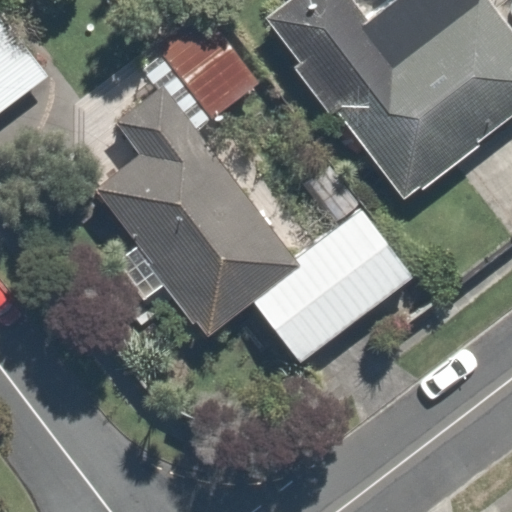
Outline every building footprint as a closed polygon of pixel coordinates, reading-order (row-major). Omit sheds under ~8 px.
[(254,70),(199,0),(178,0),(140,30),(202,110),(254,70)] [(387,0),(364,19),(348,0),(280,0),(249,25),(328,123),(339,114),(400,190),(511,99),(511,30),(487,0),(387,0)] [(0,103),(48,65),(0,4),(0,103)] [(85,168),(128,227),(104,245),(145,300),(169,282),(193,315),(283,249),(155,74),(105,111),(126,138),(85,168)] [(331,162),(309,179),(334,211),(237,286),(294,360),(413,267),(331,162)]
